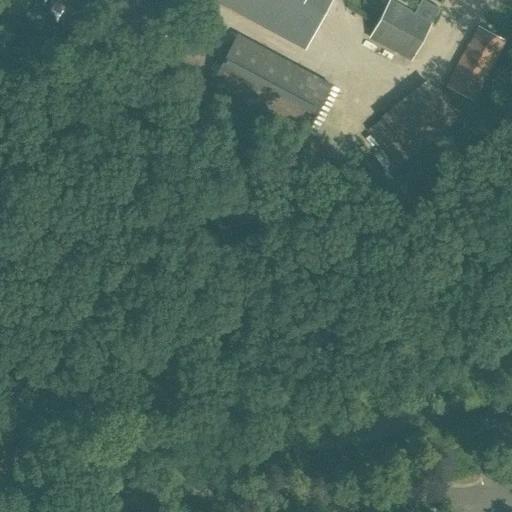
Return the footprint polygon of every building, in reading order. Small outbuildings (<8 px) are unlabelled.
[(147,48),(171,0),(74,0),(70,7),(147,48)] [(215,0),(306,49),(332,0),(215,0)] [(410,61),(431,22),(389,0),(388,0),(368,38),(410,61)] [(477,103),(509,43),(478,27),(446,87),(477,103)] [(302,137),(330,85),(236,34),(208,86),(302,137)] [(412,156),(457,120),(425,80),(380,117),(382,119),(368,130),(398,168),(412,156)] [(345,129),(356,116),(345,107),(334,120),(345,129)]
